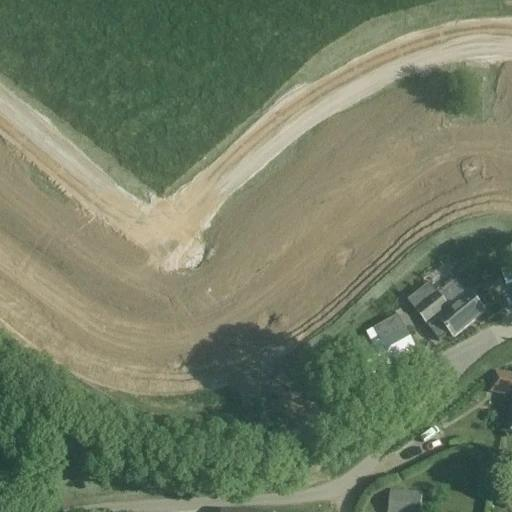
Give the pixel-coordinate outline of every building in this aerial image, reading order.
[(449,311),(427,284),(407,300),(429,328),(428,328),(439,342),(449,334),(453,339),(484,314),(469,295),(449,311)] [(364,355),(376,376),(418,353),(400,320),(387,327),(391,335),(388,337),(390,341),(375,349),(370,352),(364,355)] [(381,343),(371,333),(361,343),(370,352),(375,349),(381,343)] [(511,379),(510,379),(492,376),(488,393),(486,401),(487,401),(489,392),(511,396),(511,416),(508,434),(511,435),(511,379)] [(419,511),(422,495),(390,492),(387,511),(419,511)]
